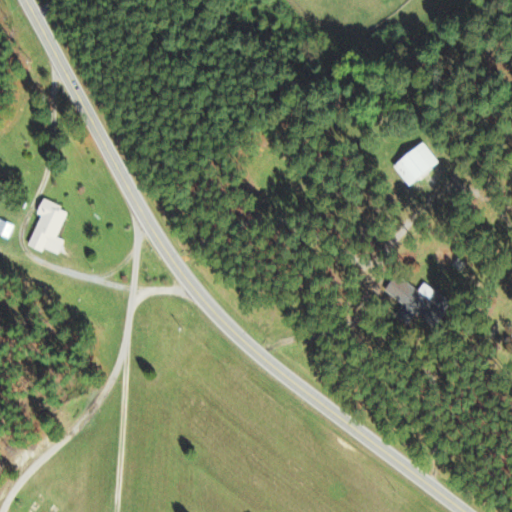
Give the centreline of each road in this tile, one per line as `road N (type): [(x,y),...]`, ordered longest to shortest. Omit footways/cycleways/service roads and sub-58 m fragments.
road 1 (secondary): [(28,0),(156,237),(197,294),(252,349),(465,511)]
road 2 (residential): [(126,349),(79,425),(34,466),(3,511)]
road 3 (residential): [(135,197),(126,349)]
